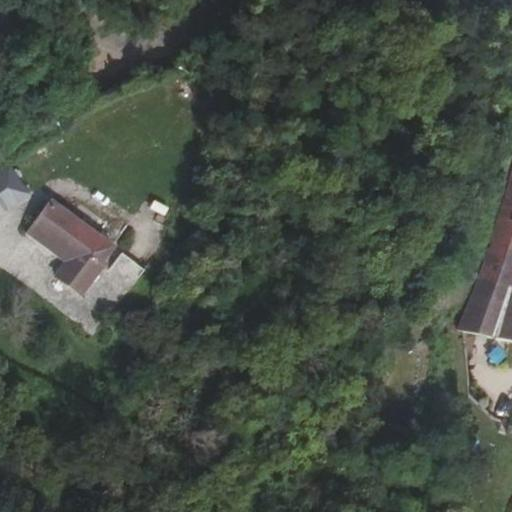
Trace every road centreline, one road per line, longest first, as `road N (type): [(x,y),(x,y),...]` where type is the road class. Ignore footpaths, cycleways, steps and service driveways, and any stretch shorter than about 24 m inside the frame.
road 1 (unclassified): [(120,57),(0,146)]
road 2 (unclassified): [(226,0),(120,57)]
